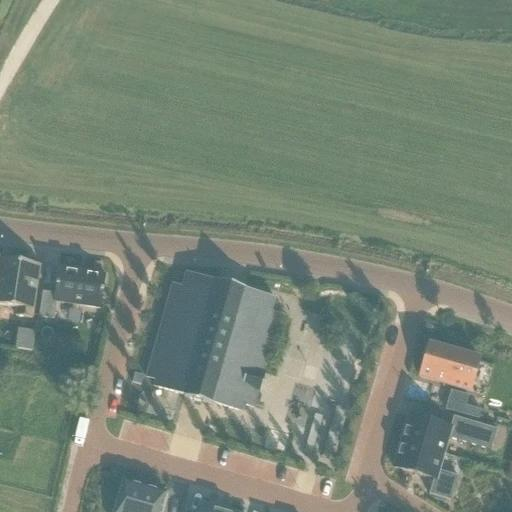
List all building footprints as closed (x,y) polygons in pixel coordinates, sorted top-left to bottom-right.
[(0,310),(17,313),(15,323),(26,325),(36,266),(0,260),(0,310)] [(39,318),(53,320),(56,303),(100,310),(105,276),(58,269),(54,295),(43,293),(39,318)] [(244,290),(217,282),(216,283),(186,275),(182,288),(172,286),(146,378),(156,381),(154,388),(184,396),(184,398),(211,406),(212,404),(242,413),(244,406),(254,409),(259,393),(260,393),(265,375),(264,374),(280,317),(271,314),(274,300),(244,291),(244,290)] [(31,332),(18,330),(15,349),(32,351),(35,333),(31,332)] [(429,339),(418,378),(470,393),(481,354),(429,339)] [(468,396),(450,391),(445,410),(478,419),(481,411),(465,406),(468,396)] [(408,417),(400,443),(443,455),(448,439),(490,451),(496,431),(453,418),(450,429),(408,417)] [(400,443),(393,469),(433,480),(428,495),(450,502),(457,477),(438,472),(443,455),(400,443)] [(137,511),(145,485),(123,479),(113,511),(137,511)] [(161,511),(167,492),(145,485),(137,511),(161,511)] [(222,511),(223,510),(201,503),(198,511),(222,511)]
